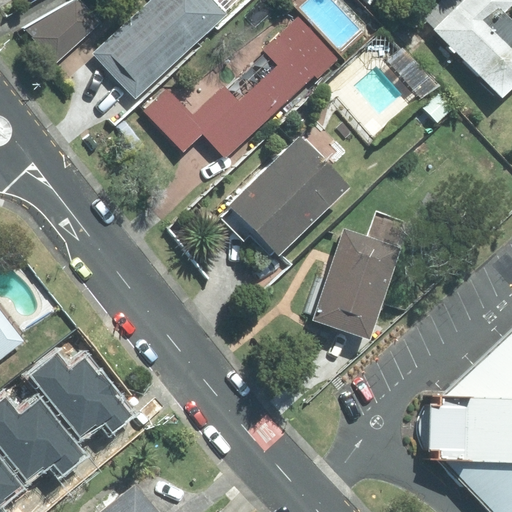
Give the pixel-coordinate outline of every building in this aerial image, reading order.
[(52,65),(100,21),(83,0),(75,0),(22,31),(52,65)] [(148,0),(87,55),(128,100),(222,16),(207,0),(148,0)] [(511,30),(497,14),(509,3),(505,0),(437,0),(417,19),(493,100),(511,82),(511,30)] [(272,68),(259,80),(245,63),(185,115),(164,90),(138,113),(175,154),(199,134),(219,157),(331,60),(296,19),(258,52),(272,68)] [(397,49),(381,62),(406,92),(423,79),(397,49)] [(342,189),(291,138),(219,210),(269,261),(342,189)] [(393,247),(337,226),(303,322),(359,342),(393,247)] [(0,356),(20,341),(0,315),(0,356)] [(511,511),(511,328),(425,407),(423,453),(478,511),(511,511)] [(69,369),(57,354),(31,375),(81,436),(97,422),(109,436),(135,415),(86,355),(69,369)] [(21,416),(5,397),(0,401),(0,444),(29,480),(48,464),(59,479),(87,456),(41,400),(21,416)] [(0,459),(0,511),(3,511),(0,507),(0,504),(22,487),(0,459)] [(141,511),(122,488),(92,511),(141,511)]
